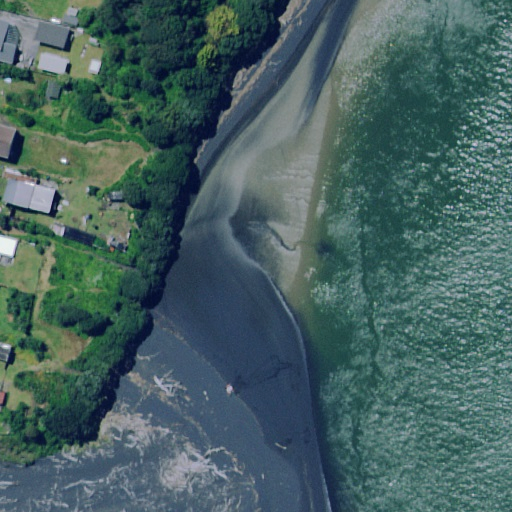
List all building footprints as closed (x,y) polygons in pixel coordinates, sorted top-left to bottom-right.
[(63,14),(62,23),(75,25),(77,17),(63,14)] [(0,60),(1,61),(12,64),(16,45),(10,24),(0,21),(0,60)] [(68,29),(40,21),(34,41),(62,48),(68,29)] [(69,61),(42,54),(38,68),(66,75),(69,61)] [(101,63),(91,60),(88,73),(98,75),(101,63)] [(59,82),(47,80),(44,97),(57,99),(59,82)] [(20,131),(0,126),(0,156),(13,160),(20,131)] [(40,187),(42,181),(32,179),(31,185),(14,181),(12,189),(8,188),(5,202),(51,213),(56,191),(40,187)] [(18,241),(0,236),(0,254),(13,258),(18,241)] [(10,351),(0,347),(0,359),(6,362),(10,351)]
